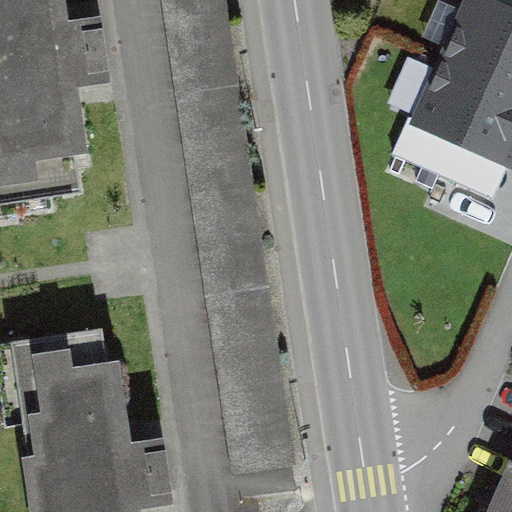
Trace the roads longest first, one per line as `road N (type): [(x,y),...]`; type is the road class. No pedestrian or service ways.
road 1 (tertiary): [(290,0),(364,511)]
road 2 (residential): [(184,444),(115,0)]
